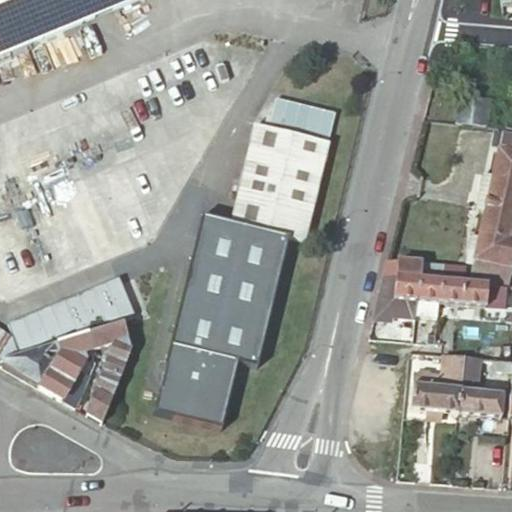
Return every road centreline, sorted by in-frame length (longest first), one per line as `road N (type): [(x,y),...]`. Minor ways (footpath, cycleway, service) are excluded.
road 1 (unclassified): [(410,19),(337,317)]
road 2 (unclassified): [(337,317),(266,496)]
road 3 (unclassified): [(6,392),(125,458),(158,493)]
road 4 (unclassified): [(325,500),(337,317)]
road 5 (tertiary): [(325,500),(504,511)]
